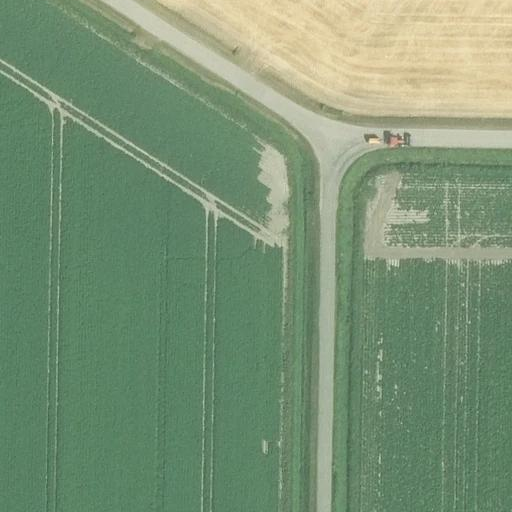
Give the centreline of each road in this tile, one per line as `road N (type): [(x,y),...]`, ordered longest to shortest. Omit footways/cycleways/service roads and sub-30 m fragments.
road 1 (unclassified): [(324,511),(330,139)]
road 2 (unclassified): [(330,139),(113,0)]
road 3 (unclassified): [(330,139),(511,142)]
